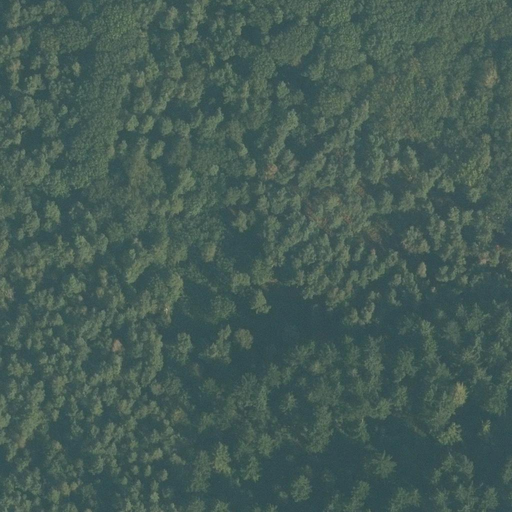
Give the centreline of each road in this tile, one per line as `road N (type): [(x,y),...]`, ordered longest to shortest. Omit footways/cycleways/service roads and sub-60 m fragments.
road 1 (track): [(146,203),(177,403),(511,326)]
road 2 (track): [(0,277),(84,229),(382,96)]
road 3 (track): [(511,204),(382,96)]
road 4 (track): [(382,96),(511,36)]
